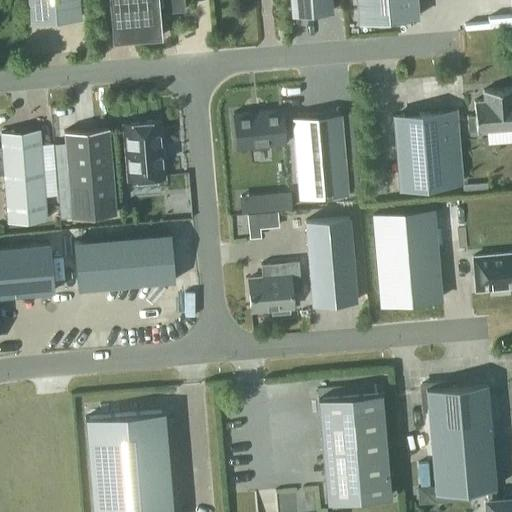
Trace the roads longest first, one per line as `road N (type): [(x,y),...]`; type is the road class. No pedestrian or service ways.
road 1 (unclassified): [(214,351),(195,64)]
road 2 (unclassified): [(214,351),(485,327)]
road 3 (unclassified): [(195,64),(453,43)]
road 4 (unclassified): [(0,373),(214,351)]
road 5 (unclassified): [(0,81),(195,64)]
